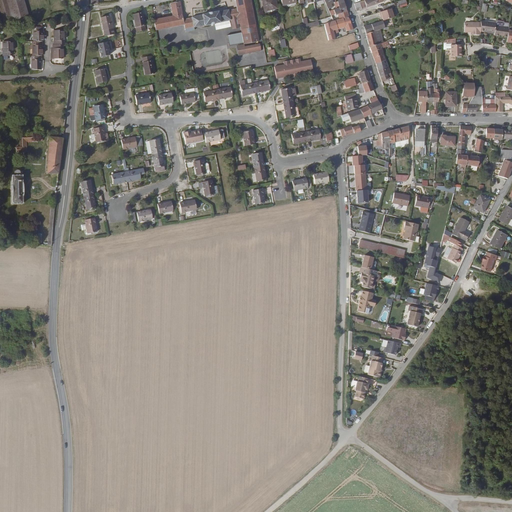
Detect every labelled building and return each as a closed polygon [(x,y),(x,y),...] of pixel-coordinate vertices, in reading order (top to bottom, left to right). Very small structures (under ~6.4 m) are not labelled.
[(14,20),(8,0),(0,0),(0,18),(2,18),(4,23),(14,20)] [(29,16),(24,0),(8,0),(14,20),(29,16)] [(228,10),(230,21),(231,20),(239,19),(243,41),(244,44),(259,42),(250,0),(235,0),(237,8),(228,10)] [(276,9),(274,0),(262,0),(264,11),(276,9)] [(346,11),(343,0),(341,0),(334,2),(336,9),(330,11),(332,15),(335,14),(338,13),(340,13),(346,11)] [(367,7),(365,0),(355,4),(357,11),(367,7)] [(184,25),(183,19),(179,1),(170,3),(172,16),(153,20),(155,30),(184,25)] [(393,16),(390,7),(382,10),(379,12),(380,15),(381,15),(382,19),(393,16)] [(191,17),(194,27),(194,28),(204,25),(205,26),(210,25),(211,25),(214,24),(215,24),(230,21),(228,10),(218,12),(217,11),(212,12),(208,13),(191,17)] [(350,18),(347,11),(346,11),(340,13),(343,19),(346,30),(347,31),(353,29),(349,19),(350,18)] [(145,30),(142,12),(133,14),(136,31),(145,30)] [(101,17),(106,36),(115,34),(114,28),(113,28),(110,15),(101,17)] [(185,29),(194,27),(191,17),(183,19),(184,25),(185,29)] [(346,30),(343,19),(340,19),(337,20),(334,21),(337,28),(340,27),(343,26),(345,30),(346,30)] [(384,27),(381,20),(363,26),(365,33),(377,30),(384,27)] [(337,28),(334,21),(324,24),(328,40),(333,39),(331,30),(337,28)] [(479,34),(479,21),(464,21),(464,32),(470,32),(472,32),(472,34),(479,34)] [(507,28),(507,26),(494,24),(493,32),(492,34),(501,35),(501,36),(505,37),(507,28)] [(32,68),(41,68),(41,54),(42,54),(42,39),(43,39),(43,25),(34,25),(34,40),(33,40),(33,54),(32,54),(32,68)] [(51,57),(63,57),(63,43),(64,43),(64,28),(55,29),(55,43),(54,43),(54,47),(54,52),(52,52),(51,52),(51,57)] [(376,41),(374,34),(375,33),(375,32),(377,31),(377,30),(365,33),(369,47),(380,43),(381,43),(380,40),(376,41)] [(13,39),(4,39),(4,54),(13,54),(13,39)] [(454,55),(461,55),(461,51),(460,51),(460,44),(450,44),(450,41),(443,41),(443,48),(450,48),(450,55),(454,55)] [(106,42),(98,44),(100,57),(109,55),(106,42)] [(382,48),(380,43),(369,47),(371,53),(381,49),(382,48)] [(383,54),(381,49),(371,53),(373,58),(383,54)] [(350,54),(343,56),(345,64),(352,62),(350,54)] [(385,60),(383,54),(373,58),(375,63),(385,60)] [(150,56),(141,58),(145,76),(153,74),(150,56)] [(273,67),(276,80),(314,72),(311,59),(273,67)] [(390,72),(385,60),(375,63),(382,80),(388,78),(387,73),(390,72)] [(103,69),(95,71),(98,84),(106,82),(103,69)] [(355,85),(354,78),(345,80),(343,80),(345,87),(355,85)] [(269,90),(267,80),(253,83),(255,93),(269,90)] [(372,91),(369,81),(361,83),(364,93),(372,91)] [(255,93),(253,83),(239,86),(241,95),(255,93)] [(398,92),(394,83),(393,84),(390,85),(393,93),(398,92)] [(311,87),(312,94),(320,93),(319,86),(311,87)] [(472,96),(473,87),(460,86),(459,96),(472,96)] [(198,99),(196,87),(191,88),(191,92),(183,94),(178,95),(180,104),(193,102),(193,100),(198,99)] [(231,97),(229,87),(215,90),(217,99),(231,97)] [(289,88),(289,87),(280,89),(282,103),(292,101),(291,100),(291,95),(289,88)] [(217,99),(215,90),(202,92),(203,102),(217,99)] [(453,105),(453,92),(444,92),(444,105),(453,105)] [(148,93),(134,95),(136,104),(149,102),(148,93)] [(156,96),(158,105),(171,103),(169,93),(156,96)] [(425,101),(425,93),(417,93),(416,101),(420,101),(425,101)] [(481,104),(481,96),(480,96),(472,96),(467,104),(476,104),(481,104)] [(501,111),(500,101),(508,101),(511,102),(511,108),(511,110),(511,109),(511,97),(506,96),(503,96),(501,96),(494,96),(494,99),(494,111),(501,111)] [(344,100),(346,110),(357,108),(355,98),(344,100)] [(494,111),(494,99),(490,99),(490,104),(486,104),(481,104),(481,111),(494,111)] [(294,115),(292,101),(282,103),(285,116),(294,115)] [(381,110),(377,102),(371,105),(368,106),(371,114),(373,118),(376,117),(374,113),(381,110)] [(475,111),(476,104),(467,104),(466,104),(465,112),(475,111)] [(101,105),(91,106),(94,120),(103,118),(101,105)] [(371,114),(368,106),(359,109),(360,110),(362,118),(371,114)] [(336,116),(340,115),(340,107),(330,107),(330,110),(336,110),(336,116)] [(362,118),(360,110),(355,112),(354,111),(348,113),(348,114),(350,120),(357,120),(362,118)] [(360,131),(358,125),(350,127),(349,126),(346,127),(340,128),(343,136),(351,134),(360,131)] [(423,143),(423,126),(419,126),(419,131),(414,131),(414,135),(415,135),(414,141),(418,141),(418,143),(423,143)] [(436,139),(436,129),(433,129),(433,126),(429,126),(429,142),(437,142),(437,139),(436,139)] [(469,134),(470,127),(458,126),(457,133),(463,134),(469,134)] [(101,127),(92,128),(94,142),(103,141),(101,127)] [(406,140),(406,127),(390,131),(393,143),(406,140)] [(500,138),(501,129),(492,128),(492,137),(492,139),(500,139),(500,138)] [(183,143),(200,139),(198,129),(189,131),(187,132),(186,130),(181,131),(183,143)] [(201,132),(203,141),(206,141),(218,138),(216,129),(201,132)] [(250,129),(241,131),(244,144),(253,143),(250,129)] [(319,138),(318,129),(305,132),(306,141),(319,138)] [(511,138),(511,129),(501,129),(500,138),(511,138)] [(393,143),(390,131),(385,132),(387,143),(387,145),(387,152),(390,152),(391,144),(393,144),(393,143)] [(306,141),(305,132),(291,134),(293,143),(306,141)] [(387,143),(385,132),(378,134),(381,144),(387,143)] [(47,135),(17,137),(16,151),(27,151),(27,141),(48,140),(47,135)] [(48,174),(59,173),(64,138),(54,136),(48,174)] [(133,137),(120,140),(121,149),(135,147),(133,137)] [(453,146),(453,137),(440,137),(440,146),(453,146)] [(480,152),(482,140),(475,138),(473,152),(479,153),(480,152)] [(159,152),(157,139),(148,141),(150,154),(159,152)] [(511,158),(510,158),(511,151),(511,149),(500,149),(499,157),(503,158),(497,175),(505,178),(511,162),(511,158)] [(465,165),(466,155),(462,155),(462,150),(456,150),(454,164),(462,164),(461,167),(465,167),(465,165)] [(163,170),(159,152),(150,154),(153,172),(163,170)] [(262,165),(260,152),(250,153),(253,166),(262,165)] [(476,165),(477,156),(466,155),(465,165),(476,165)] [(195,174),(204,172),(202,163),(202,159),(192,160),(193,165),(195,174)] [(264,178),(262,165),(253,166),(255,180),(264,178)] [(14,173),(14,174),(12,174),(13,203),(23,203),(22,174),(20,174),(20,173),(20,172),(20,171),(20,170),(19,169),(18,169),(17,168),(16,168),(15,169),(14,170),(14,171),(13,172),(14,173)] [(138,179),(137,175),(141,174),(140,169),(123,172),(125,182),(138,179)] [(312,173),(314,183),(327,181),(326,171),(312,173)] [(125,182),(123,172),(109,175),(111,184),(125,182)] [(305,177),(291,179),(292,189),(306,187),(305,177)] [(91,194),(88,180),(79,182),(81,196),(91,194)] [(210,180),(201,181),(203,195),(212,193),(210,180)] [(260,187),(252,189),(254,202),(263,201),(260,187)] [(377,189),(374,201),(380,203),(383,191),(377,189)] [(400,204),(402,193),(393,191),(391,202),(400,204)] [(406,205),(409,195),(402,193),(400,204),(406,205)] [(93,207),(91,194),(81,196),(84,209),(93,207)] [(429,198),(415,195),(414,205),(427,208),(429,198)] [(487,199),(478,195),(472,207),(481,212),(487,199)] [(177,203),(178,212),(193,209),(192,200),(177,203)] [(155,203),(157,212),(170,210),(168,201),(155,203)] [(500,218),(508,223),(511,218),(511,215),(511,209),(506,206),(503,211),(504,212),(500,218)] [(134,210),(136,220),(149,218),(147,208),(134,210)] [(356,231),(368,234),(373,214),(361,211),(356,231)] [(461,217),(452,234),(460,238),(461,237),(465,240),(469,233),(464,231),(469,222),(461,217)] [(92,218),(82,219),(85,233),(94,231),(92,218)] [(416,223),(403,220),(401,228),(403,228),(402,231),(401,237),(411,240),(416,223)] [(497,229),(489,242),(499,248),(507,234),(497,229)] [(451,237),(447,235),(445,239),(454,244),(446,258),(455,262),(461,252),(460,251),(462,248),(459,246),(461,243),(451,237)] [(403,249),(359,237),(357,245),(401,257),(403,249)] [(433,273),(438,248),(425,246),(423,257),(422,257),(421,262),(415,261),(414,269),(423,270),(423,267),(427,268),(425,279),(439,282),(441,274),(433,273)] [(497,255),(487,251),(486,255),(484,255),(483,260),(484,260),(481,268),(490,271),(494,258),(495,259),(497,255)] [(363,253),(360,265),(369,267),(372,256),(363,253)] [(360,265),(359,265),(357,270),(359,271),(358,276),(360,276),(359,279),(361,280),(360,284),(372,287),(373,282),(370,282),(372,274),(374,274),(375,269),(369,267),(360,265)] [(437,285),(425,282),(422,293),(423,294),(427,295),(426,298),(432,300),(435,289),(436,290),(437,285)] [(355,307),(356,309),(366,311),(368,303),(372,304),(374,298),(370,297),(371,291),(361,288),(359,294),(358,294),(357,300),(359,300),(358,303),(357,303),(355,307)] [(404,324),(417,327),(421,308),(408,305),(404,324)] [(402,339),(404,334),(402,334),(403,332),(404,327),(393,324),(390,336),(402,339)] [(399,342),(386,339),(384,346),(382,347),(382,350),(383,351),(393,354),(395,346),(398,346),(399,342)] [(379,362),(381,356),(375,355),(370,354),(365,373),(376,376),(378,375),(379,371),(378,370),(380,362),(379,362)] [(367,377),(357,374),(356,380),(355,379),(352,389),(354,389),(352,395),(360,397),(361,396),(362,392),(362,391),(362,388),(363,388),(365,389),(366,382),(365,382),(367,377)]
